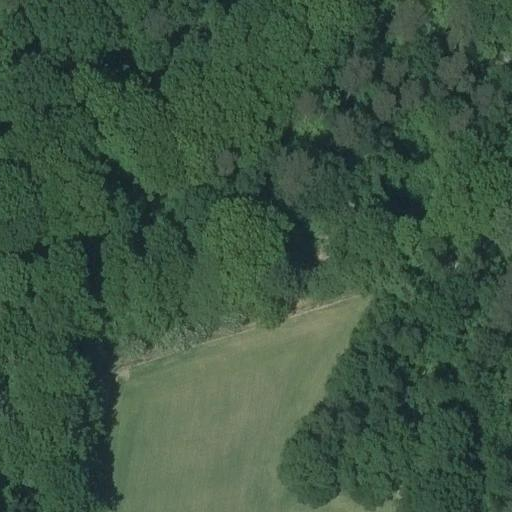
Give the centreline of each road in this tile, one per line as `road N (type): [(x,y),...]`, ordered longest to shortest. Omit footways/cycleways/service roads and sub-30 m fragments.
road 1 (track): [(0,316),(511,243)]
road 2 (track): [(463,511),(454,253)]
